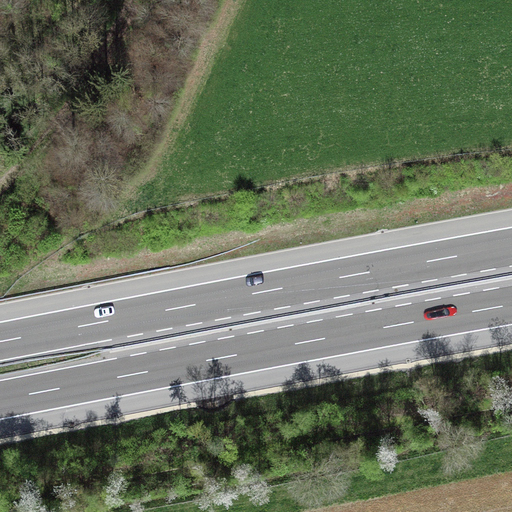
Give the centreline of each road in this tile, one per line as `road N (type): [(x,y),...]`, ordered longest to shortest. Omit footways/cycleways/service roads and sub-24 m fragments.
road 1 (motorway): [(0,399),(511,304)]
road 2 (motorway): [(511,246),(0,341)]
road 3 (track): [(131,0),(61,130),(0,185)]
